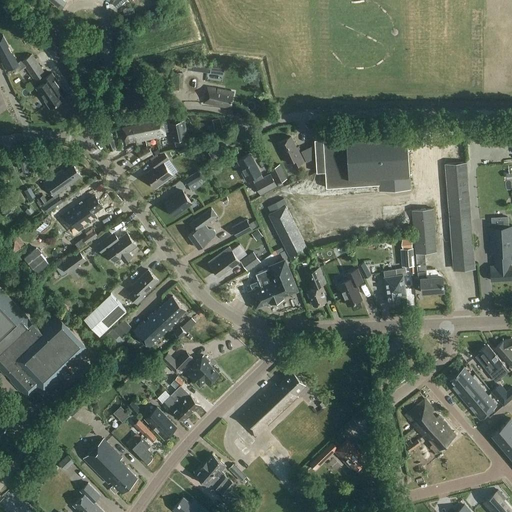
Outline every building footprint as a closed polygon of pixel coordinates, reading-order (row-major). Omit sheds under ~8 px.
[(124,16),(135,13),(133,7),(123,10),(124,16)] [(45,73),(32,54),(21,61),(22,61),(15,66),(18,69),(24,65),(35,81),(45,73)] [(52,73),(43,79),(45,83),(37,88),(50,108),(63,99),(59,93),(64,90),(52,73)] [(203,103),(230,108),(233,92),(206,87),(203,103)] [(152,121),(156,137),(166,135),(165,132),(169,131),(168,125),(164,126),(162,119),(152,121)] [(170,125),(168,125),(169,131),(171,131),(173,141),(174,141),(176,147),(188,144),(187,138),(188,138),(184,120),(169,123),(170,125)] [(146,139),(156,137),(152,121),(142,124),(146,139)] [(136,141),(146,139),(142,124),(133,125),(136,141)] [(126,143),(136,141),(133,125),(123,128),(126,143)] [(314,139),(316,170),(325,169),(326,188),(338,187),(374,185),(410,182),(407,133),(314,139)] [(296,148),(291,136),(278,142),(287,163),(291,161),(293,167),(305,161),(298,147),(296,148)] [(136,144),(127,149),(129,152),(137,148),(136,144)] [(148,146),(143,149),(148,157),(153,154),(148,146)] [(208,152),(212,160),(224,153),(221,146),(208,152)] [(148,157),(143,149),(138,152),(143,160),(148,157)] [(169,159),(165,153),(159,157),(156,154),(149,159),(155,167),(145,174),(155,188),(173,176),(164,163),(169,159)] [(242,172),(246,181),(252,178),(260,173),(261,173),(250,153),(237,160),(244,171),(242,172)] [(445,163),(452,249),(452,254),(454,255),(455,255),(456,267),(474,265),(466,161),(456,162),(445,163)] [(44,183),(53,197),(58,194),(69,186),(68,185),(81,176),(73,165),(64,171),(63,169),(44,183)] [(215,175),(221,172),(218,165),(211,168),(215,175)] [(270,170),(277,184),(286,179),(279,165),(270,170)] [(199,171),(184,179),(188,185),(202,177),(199,171)] [(252,178),(254,183),(260,194),(276,186),(270,174),(263,178),(260,173),(252,178)] [(38,196),(42,189),(36,186),(32,193),(38,196)] [(166,202),(175,214),(192,201),(183,190),(166,202)] [(39,205),(41,204),(42,204),(47,201),(43,195),(38,198),(36,200),(39,205)] [(59,196),(43,206),(47,212),(63,201),(59,196)] [(102,206),(95,196),(86,202),(84,199),(65,213),(77,229),(90,219),(88,216),(102,206)] [(253,290),(250,291),(257,307),(270,302),(271,303),(284,298),(283,297),(297,291),(287,264),(292,260),(293,261),(310,252),(308,249),(286,205),(287,204),(284,199),(283,199),(281,200),(270,206),(268,207),(271,213),(269,214),(286,249),(280,252),(285,261),(270,267),(271,268),(266,270),(255,274),(258,281),(251,284),(253,290)] [(190,223),(195,230),(189,234),(198,247),(215,236),(216,233),(215,231),(214,229),(212,228),(209,228),(206,231),(202,226),(217,215),(212,207),(190,223)] [(13,213),(9,208),(3,212),(8,219),(11,217),(10,216),(13,213)] [(415,252),(425,251),(436,250),(433,208),(412,210),(415,252)] [(490,247),(511,245),(511,225),(509,225),(509,220),(508,217),(497,217),(497,220),(492,221),(493,226),(489,227),(490,247)] [(237,238),(252,230),(253,230),(252,229),(249,223),(246,219),(231,227),(237,238)] [(258,229),(253,233),(257,240),(263,236),(258,229)] [(70,242),(78,236),(74,231),(66,236),(70,242)] [(87,235),(82,239),(86,244),(97,236),(93,231),(89,234),(88,231),(85,233),(87,235)] [(103,253),(105,251),(114,262),(120,258),(122,260),(123,259),(124,262),(132,256),(128,252),(137,245),(127,233),(119,240),(114,233),(111,235),(97,245),(103,253)] [(7,244),(14,252),(24,244),(17,236),(7,244)] [(219,275),(233,265),(239,261),(229,247),(218,255),(221,258),(211,264),(219,275)] [(403,249),(404,266),(410,266),(413,266),(412,249),(403,249)] [(68,273),(86,260),(79,250),(62,263),(55,268),(61,277),(67,272),(68,273)] [(418,278),(421,278),(427,277),(426,269),(425,251),(415,252),(418,278)] [(240,261),(247,271),(260,262),(253,252),(240,261)] [(494,265),(490,265),(491,282),(511,280),(511,271),(511,254),(494,255),(494,265)] [(358,266),(364,278),(371,274),(364,263),(358,266)] [(38,269),(42,279),(49,276),(44,266),(38,269)] [(313,288),(307,291),(313,306),(314,306),(327,301),(323,292),(320,285),(326,282),(320,267),(314,270),(307,273),(308,276),(313,288)] [(392,276),(394,286),(396,285),(398,295),(406,294),(403,274),(406,274),(405,267),(396,269),(397,275),(392,276)] [(129,294),(138,303),(144,297),(143,295),(159,280),(148,269),(132,285),(135,288),(129,294)] [(361,299),(355,284),(362,281),(357,269),(345,274),(347,280),(337,284),(340,292),(342,292),(347,305),(361,299)] [(422,292),(444,290),(442,276),(435,269),(426,269),(427,277),(421,278),(422,292)] [(399,302),(398,295),(396,285),(394,286),(392,276),(391,270),(383,271),(384,277),(388,304),(399,302)] [(39,328),(0,287),(0,369),(5,375),(6,373),(11,379),(10,380),(21,392),(22,391),(28,397),(37,389),(45,397),(49,394),(47,392),(70,371),(64,363),(85,343),(56,312),(39,328)] [(84,317),(100,335),(126,310),(110,293),(84,317)] [(161,306),(155,311),(170,327),(176,322),(175,321),(187,310),(173,295),(161,306)] [(170,327),(155,311),(153,313),(153,312),(134,330),(150,347),(170,327)] [(105,336),(112,343),(119,336),(120,337),(122,338),(126,334),(121,329),(127,323),(124,319),(114,329),(113,328),(105,336)] [(180,326),(173,333),(179,339),(186,332),(180,326)] [(495,348),(511,367),(511,350),(510,348),(511,346),(511,338),(503,341),(495,348)] [(495,381),(502,376),(507,372),(508,371),(502,362),(487,344),(479,351),(480,352),(475,356),(495,381)] [(161,358),(176,373),(191,357),(185,350),(175,360),(167,352),(161,358)] [(203,355),(191,367),(194,370),(189,375),(194,380),(200,386),(205,381),(208,385),(219,374),(209,363),(210,362),(203,355)] [(152,363),(145,369),(150,375),(157,369),(152,363)] [(463,366),(450,378),(459,388),(472,376),(463,366)] [(145,369),(138,376),(143,382),(150,375),(145,369)] [(511,372),(511,371),(503,377),(508,384),(511,380),(511,372)] [(295,395),(305,386),(292,372),(277,387),(275,384),(264,394),(266,397),(262,402),(259,399),(238,419),(256,437),(297,397),(295,395)] [(472,376),(459,388),(462,392),(459,394),(464,399),(480,385),(472,376)] [(177,388),(171,395),(177,400),(181,403),(182,402),(192,412),(200,404),(190,394),(190,395),(181,385),(184,382),(177,377),(171,384),(177,388)] [(498,384),(491,391),(504,405),(511,397),(511,386),(505,392),(498,384)] [(480,385),(464,399),(468,405),(471,402),(475,406),(488,395),(480,385)] [(177,400),(171,395),(165,400),(167,402),(174,410),(184,420),(192,412),(182,402),(181,403),(177,400)] [(488,395),(475,406),(478,410),(475,413),(479,418),(496,404),(488,395)] [(407,413),(427,439),(430,437),(432,439),(440,448),(456,435),(440,415),(439,415),(436,418),(431,413),(434,410),(425,399),(407,413)] [(121,406),(114,413),(122,422),(129,415),(121,406)] [(157,407),(145,418),(164,438),(176,427),(157,407)] [(511,417),(495,431),(511,450),(511,417)] [(139,419),(133,424),(142,434),(149,428),(139,419)] [(51,450),(50,452),(63,457),(70,436),(62,433),(63,431),(51,427),(44,447),(51,450)] [(131,446),(147,463),(153,457),(151,454),(152,453),(148,448),(151,445),(141,436),(131,446)] [(119,489),(122,492),(138,477),(121,459),(123,457),(104,438),(84,457),(108,483),(111,481),(113,484),(110,487),(115,492),(119,489)] [(334,451),(354,472),(366,461),(360,455),(360,454),(346,439),(337,447),(334,450),(334,451)] [(417,439),(412,443),(416,447),(420,444),(417,439)] [(280,441),(275,447),(279,451),(284,445),(280,441)] [(318,455),(309,463),(315,469),(324,461),(334,451),(334,450),(337,447),(332,441),(318,455)] [(212,453),(204,464),(217,475),(220,477),(224,473),(224,472),(221,470),(225,465),(212,453)] [(68,454),(59,463),(66,469),(74,461),(68,454)] [(458,455),(449,462),(454,468),(462,462),(458,455)] [(228,468),(241,481),(246,476),(233,463),(228,468)] [(214,486),(226,496),(223,499),(232,507),(241,497),(232,490),(237,484),(229,477),(224,473),(220,477),(217,475),(204,464),(195,473),(209,485),(213,479),(217,482),(214,486)] [(104,511),(94,501),(100,495),(88,483),(80,490),(84,494),(73,505),(80,511),(104,511)] [(499,490),(485,502),(493,511),(511,511),(511,510),(504,501),(506,499),(499,490)] [(183,497),(173,509),(176,511),(206,511),(198,505),(196,507),(183,497)]
